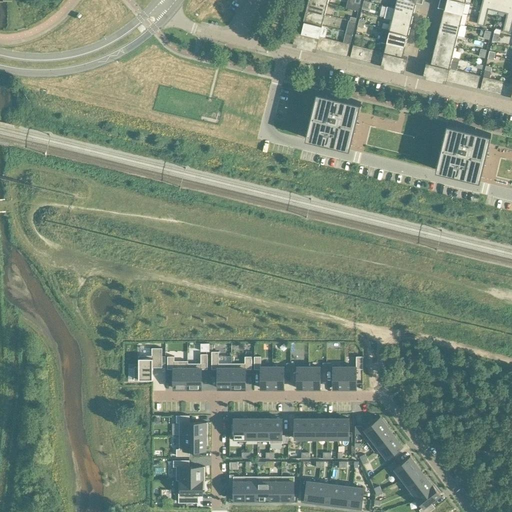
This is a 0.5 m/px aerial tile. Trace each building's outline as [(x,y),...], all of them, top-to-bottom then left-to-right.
[(325,14),(327,3),(314,0),(308,0),(306,10),(325,14)] [(358,11),(360,4),(354,2),(354,0),(348,0),(346,8),(358,11)] [(416,1),(410,0),(396,0),(395,8),(413,13),(416,2),(416,1)] [(444,9),(444,8),(463,13),(466,2),(457,0),(439,0),(438,8),(444,9)] [(488,8),(498,11),(500,0),(489,0),(489,2),(483,1),(480,14),(486,16),(488,8)] [(511,7),(510,7),(511,3),(511,0),(500,0),(498,11),(508,13),(506,21),(511,22),(511,7)] [(413,13),(395,8),(387,6),(384,17),(392,19),(411,24),(413,13)] [(444,8),(444,9),(442,19),(460,24),(463,13),(444,8)] [(306,10),(303,21),(322,25),(325,14),(306,10)] [(411,24),(392,19),(389,30),(408,35),(411,24)] [(442,19),(439,30),(458,35),(460,24),(442,19)] [(349,20),(346,31),(353,33),(355,26),(356,22),(350,20),(349,20)] [(303,32),(309,34),(315,35),(319,36),(321,36),(325,37),(328,27),(322,25),(303,21),(301,31),(303,32)] [(299,47),(300,45),(303,32),(301,31),(296,30),(293,45),(293,46),(299,47)] [(408,35),(389,30),(387,41),(405,46),(408,35)] [(439,30),(436,42),(455,46),(458,35),(439,30)] [(346,31),(343,42),(344,42),(350,44),(352,37),(353,33),(346,31)] [(305,49),(309,34),(303,32),(300,45),(299,47),(305,49)] [(311,50),(312,48),(315,35),(309,34),(305,49),(311,50)] [(316,49),(317,49),(321,36),(319,36),(315,35),(312,48),(311,50),(316,51),(316,49)] [(326,38),(325,37),(321,36),(317,49),(323,50),(326,38)] [(332,39),(326,38),(323,50),(329,52),(332,39)] [(338,41),(332,39),(329,52),(335,53),(338,41)] [(344,42),(338,41),(335,53),(341,55),(344,42)] [(384,52),(389,53),(395,55),(401,56),(403,56),(405,46),(387,41),(384,52)] [(350,44),(344,42),(341,55),(347,56),(350,44)] [(452,57),(455,46),(436,42),(434,53),(452,57)] [(359,46),(353,44),(350,57),(356,59),(359,46)] [(365,47),(359,46),(356,59),(362,60),(365,47)] [(371,49),(365,47),(362,60),(368,61),(371,49)] [(377,50),(371,49),(368,61),(374,63),(377,50)] [(383,52),(377,50),(374,63),(380,64),(383,52)] [(384,52),(383,52),(380,64),(381,65),(381,67),(385,68),(389,53),(384,52)] [(391,70),(395,55),(389,53),(385,68),(391,70)] [(434,53),(431,63),(433,64),(439,66),(445,67),(449,68),(450,68),(452,57),(434,53)] [(397,71),(401,56),(395,55),(391,70),(397,71)] [(407,57),(403,56),(401,56),(397,71),(403,73),(404,72),(404,70),(407,57)] [(186,59),(175,106),(220,117),(231,70),(186,59)] [(429,79),(430,76),(433,64),(431,63),(426,62),(423,77),(429,79)] [(435,80),(439,66),(433,64),(430,76),(429,79),(435,80)] [(483,76),(489,78),(492,67),(486,65),(483,76)] [(441,82),(442,79),(445,67),(439,66),(435,80),(441,82)] [(446,81),(448,81),(451,68),(450,68),(449,68),(445,67),(442,79),(441,82),(446,83),(446,82),(446,81)] [(457,70),(451,68),(448,81),(454,82),(457,70)] [(454,82),(459,84),(463,71),(457,70),(454,82)] [(468,73),(463,71),(459,84),(465,85),(468,73)] [(465,85),(471,87),(474,74),(468,73),(465,85)] [(480,75),(474,74),(471,87),(477,88),(480,75)] [(483,76),(480,89),(486,90),(489,78),(483,76)] [(495,79),(489,78),(486,90),(492,92),(495,79)] [(501,81),(495,79),(492,92),(498,93),(501,81)] [(507,82),(501,81),(498,93),(504,95),(507,82)] [(361,102),(316,91),(305,138),(350,149),(361,102)] [(244,119),(249,95),(238,92),(232,117),(244,119)] [(480,181),(491,134),(447,123),(435,170),(480,181)] [(139,366),(134,366),(134,380),(144,380),(144,379),(153,379),(153,367),(162,367),(162,365),(165,365),(165,356),(162,356),(162,347),(152,347),(152,355),(139,355),(139,366)] [(218,388),(232,388),(232,363),(219,363),(219,351),(212,351),(212,364),(218,364),(218,388)] [(187,363),(188,388),(201,388),(201,382),(201,369),(208,369),(208,353),(201,353),(201,363),(188,363),(187,363)] [(187,363),(188,363),(188,360),(174,360),(174,356),(168,356),(168,369),(174,369),(174,388),(188,388),(187,363)] [(245,363),(232,363),(232,388),(245,388),(245,369),(252,369),(252,356),(245,356),(245,363)] [(261,388),(272,388),(272,366),(261,366),(261,356),(254,356),(254,369),(261,369),(261,388)] [(356,366),(345,366),(345,388),(357,388),(357,369),(363,369),(363,356),(356,356),(356,366)] [(284,366),(272,366),(272,388),(284,388),(284,366)] [(297,388),(309,388),(309,366),(297,366),(297,388)] [(309,366),(309,388),(320,388),(320,366),(309,366)] [(333,388),(345,388),(345,366),(333,366),(333,382),(333,388)] [(179,435),(208,435),(208,422),(189,422),(189,415),(176,415),(176,422),(179,422),(179,435)] [(388,426),(388,427),(390,426),(383,417),(382,418),(380,416),(364,429),(372,439),(388,426)] [(246,438),(246,418),(233,418),(233,424),(232,424),(232,430),(232,433),(233,433),(233,440),(246,440),(246,438)] [(246,438),(257,438),(258,438),(258,418),(246,418),(246,438)] [(257,440),(270,440),(270,441),(270,418),(258,418),(258,438),(257,438),(257,440)] [(270,441),(270,440),(269,443),(282,443),(282,418),(270,418),(270,441)] [(305,438),(305,418),(300,418),(294,418),(294,438),(305,438)] [(316,438),(316,418),(305,418),(305,438),(316,438)] [(327,438),(327,418),(316,418),(316,438),(327,438)] [(338,438),(338,418),(327,418),(327,438),(338,438)] [(338,418),(338,438),(349,438),(349,418),(338,418)] [(388,426),(372,439),(379,448),(395,436),(388,427),(388,426)] [(208,438),(208,435),(179,435),(179,448),(176,448),(176,455),(189,456),(189,449),(205,449),(205,444),(208,444),(208,438)] [(395,436),(379,448),(387,458),(403,446),(395,436)] [(394,468),(402,478),(418,465),(410,456),(394,468)] [(179,479),(205,479),(205,466),(189,466),(189,460),(174,460),(174,466),(176,466),(176,480),(179,480),(179,479)] [(425,475),(418,465),(402,478),(409,488),(425,475)] [(234,474),(230,474),(230,487),(233,487),(233,500),(246,500),(246,476),(234,476),(234,474)] [(425,475),(409,488),(416,497),(417,497),(434,484),(430,478),(428,479),(425,475)] [(258,476),(246,476),(246,500),(258,500),(258,476)] [(270,476),(258,476),(258,500),(270,500),(270,476)] [(282,476),(270,476),(270,500),(282,500),(282,476)] [(282,476),(282,500),(294,500),(294,476),(282,476)] [(179,479),(179,480),(179,481),(179,502),(187,502),(198,502),(198,493),(202,493),(202,489),(205,489),(205,479),(179,479)] [(316,502),(318,482),(307,480),(304,500),(316,502)] [(327,503),(330,483),(318,482),(316,502),(327,503)] [(339,505),(341,485),(330,483),(327,503),(339,505)] [(417,497),(416,497),(423,506),(419,509),(421,511),(429,511),(435,508),(435,507),(431,502),(441,494),(439,493),(440,492),(434,484),(417,497)] [(341,485),(339,505),(350,506),(353,486),(341,485)] [(353,486),(350,506),(362,508),(364,487),(353,486)]
